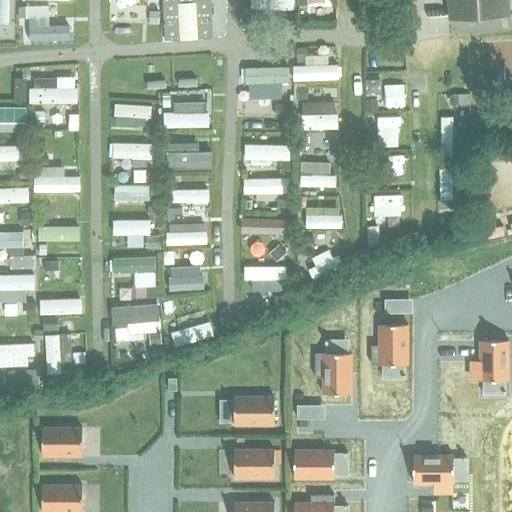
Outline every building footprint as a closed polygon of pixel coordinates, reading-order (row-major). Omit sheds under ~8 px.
[(211,0),(163,0),(166,40),(213,38),(211,0)] [(248,0),(248,7),(276,9),(276,0),(248,0)] [(448,0),(450,19),(510,15),(509,0),(448,0)] [(50,6),(26,6),(27,18),(50,18),(50,6)] [(159,10),(151,10),(151,22),(159,22),(159,10)] [(310,48),(299,49),(299,58),(310,58),(310,48)] [(263,114),(263,94),(280,95),(281,67),(243,66),(242,113),(263,114)] [(117,75),(118,91),(146,91),(146,74),(117,75)] [(27,78),(17,78),(17,100),(27,100),(27,78)] [(309,87),(299,87),(299,99),(309,99),(309,87)] [(470,94),(454,94),(454,104),(470,104),(470,94)] [(110,112),(148,115),(149,100),(111,98),(110,112)] [(203,98),(159,102),(161,125),(205,122),(203,98)] [(335,109),(326,109),(326,99),(303,99),(304,126),(336,125),(335,109)] [(377,99),(367,99),(367,109),(377,109),(377,99)] [(290,103),(277,103),(277,115),(289,115),(290,103)] [(10,118),(18,118),(18,105),(0,104),(0,128),(9,129),(10,118)] [(46,111),(36,112),(37,124),(46,124),(46,111)] [(438,111),(439,153),(451,153),(451,111),(438,111)] [(149,124),(148,136),(157,137),(158,125),(149,124)] [(150,157),(150,139),(108,138),(108,156),(150,157)] [(271,157),(287,157),(287,139),(241,139),(241,158),(250,158),(250,168),(271,168),(271,157)] [(17,143),(0,142),(0,162),(17,163),(17,143)] [(40,158),(67,159),(67,144),(41,143),(40,158)] [(333,170),(309,169),(309,158),(299,158),(298,182),(332,184),(333,170)] [(292,162),(282,162),(282,176),(292,176),(292,162)] [(436,199),(449,200),(450,164),(437,163),(436,199)] [(158,169),(148,169),(148,179),(158,179),(158,169)] [(280,196),(280,173),(245,172),(245,196),(280,196)] [(0,179),(0,200),(24,200),(24,180),(0,179)] [(204,185),(172,186),(173,199),(204,198),(204,185)] [(304,211),(325,213),(326,198),(305,196),(304,211)] [(289,201),(278,201),(278,213),(289,213),(289,201)] [(50,203),(42,203),(43,218),(51,217),(50,203)] [(161,206),(150,207),(150,215),(161,214),(161,206)] [(182,208),(167,209),(167,221),(175,220),(175,214),(182,214),(182,208)] [(33,212),(23,212),(23,225),(33,225),(33,212)] [(112,218),(112,239),(144,238),(144,217),(112,218)] [(35,242),(74,241),(74,222),(35,222),(35,242)] [(169,224),(169,242),(202,242),(202,224),(169,224)] [(162,234),(149,234),(149,247),(162,247),(162,234)] [(306,237),(305,250),(316,250),(316,237),(306,237)] [(280,246),(271,254),(277,260),(286,252),(280,246)] [(174,251),(166,252),(166,264),(175,264),(174,251)] [(113,253),(113,274),(140,274),(140,253),(113,253)] [(35,254),(26,254),(26,267),(36,267),(35,254)] [(59,260),(47,260),(47,269),(59,269),(59,260)] [(0,287),(31,287),(30,270),(0,270),(0,287)] [(270,300),(269,278),(239,279),(239,301),(270,300)] [(159,286),(147,286),(147,298),(159,298),(159,286)] [(291,296),(278,296),(278,307),(291,307),(291,296)] [(130,315),(130,322),(152,321),(151,300),(109,301),(110,316),(130,315)] [(37,302),(28,302),(28,314),(37,314),(37,302)] [(57,317),(45,317),(45,330),(58,330),(57,317)] [(205,321),(175,326),(177,339),(207,335),(205,321)] [(380,345),(372,345),(372,347),(372,357),(372,362),(372,364),(383,364),(388,364),(406,364),(409,364),(409,363),(408,363),(408,343),(408,326),(409,326),(409,324),(394,324),(380,324),(380,326),(380,336),(380,345)] [(36,329),(36,338),(45,338),(45,329),(36,329)] [(163,332),(151,333),(152,343),(163,342),(163,332)] [(0,339),(0,362),(24,362),(24,353),(30,352),(30,339),(0,339)] [(473,362),(473,370),(473,378),(481,378),(481,380),(484,380),(495,380),(506,380),(509,380),(509,379),(509,359),(509,342),(509,340),(481,340),(481,342),(481,345),(481,361),(475,362),(473,362)] [(352,353),(316,353),(316,376),(324,376),(324,393),(352,393),(352,392),(352,355),(352,353)] [(38,370),(10,371),(10,388),(39,387),(38,370)] [(169,390),(177,390),(177,378),(169,378),(169,390)] [(235,425),(275,426),(275,398),(235,397),(235,425)] [(83,456),(83,427),(43,427),(43,456),(83,456)] [(235,450),(235,478),(275,479),(275,450),(235,450)] [(297,450),(295,450),(295,466),(295,478),(297,478),(316,478),(334,478),(335,478),(335,475),(335,453),(335,450),(334,450),(297,450)] [(454,455),(414,455),(414,483),(435,483),(435,491),(452,491),(452,483),(454,483),(454,455)] [(43,511),(83,511),(83,485),(43,485),(43,511)] [(311,502),(295,502),(295,511),(334,511),(335,494),(311,494),(311,502)] [(235,502),(235,511),(275,511),(275,503),(235,502)]
